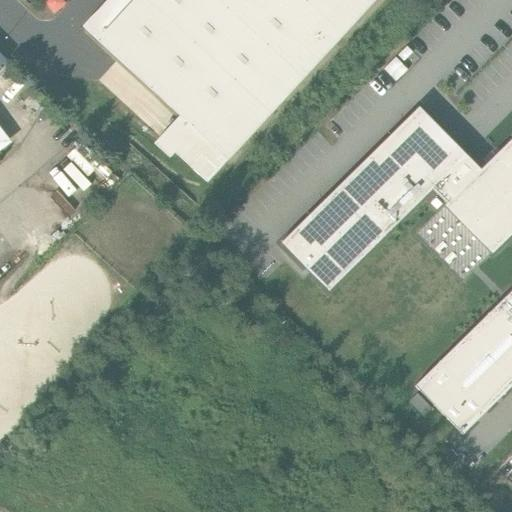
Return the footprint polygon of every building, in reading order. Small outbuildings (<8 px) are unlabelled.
[(115,0),(87,31),(179,116),(154,144),(169,158),(174,153),(207,183),(375,0),(115,0)] [(466,156),(418,107),(280,244),(328,292),(432,189),(446,204),(479,171),(465,156),(466,156)] [(443,206),(491,255),(511,233),(511,138),(479,171),(446,204),(443,206)] [(36,222),(71,195),(64,186),(29,213),(36,222)] [(511,289),(414,386),(462,435),(511,385),(511,289)]
